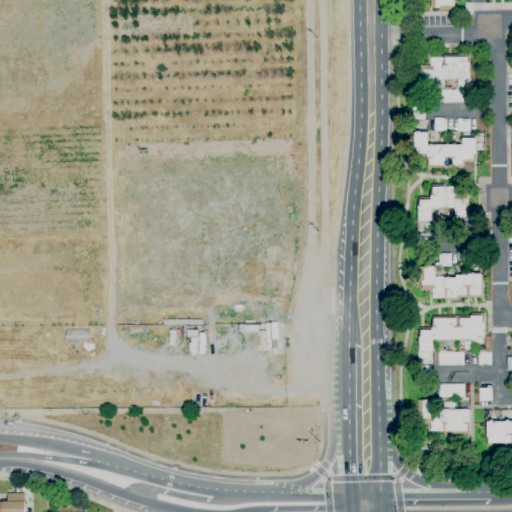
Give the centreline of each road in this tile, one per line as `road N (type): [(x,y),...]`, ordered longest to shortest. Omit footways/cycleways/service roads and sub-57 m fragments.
road 1 (residential): [(497,18),(499,320)]
road 2 (secondary): [(369,0),(362,301)]
road 3 (secondary): [(8,462),(174,511)]
road 4 (secondary): [(165,481),(52,443),(0,435)]
road 5 (residential): [(370,37),(472,34),(511,17)]
road 6 (secondary): [(363,387),(315,477),(276,492)]
